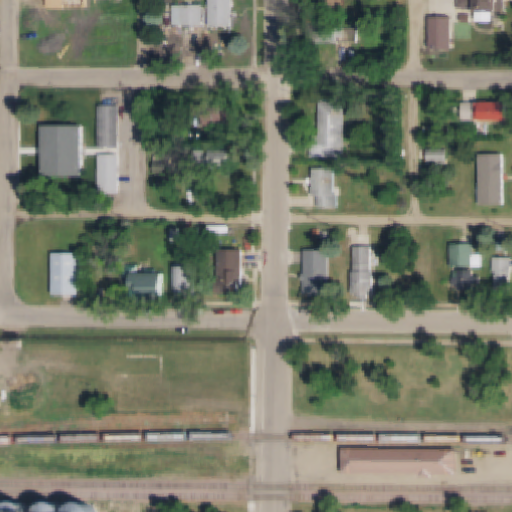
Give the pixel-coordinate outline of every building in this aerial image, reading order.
[(215,0),(237,0),(237,26),(215,25),(215,0)] [(462,0),(511,0),(511,12),(462,11),(462,0)] [(186,5),(207,5),(207,26),(186,26),(186,5)] [(437,17),(459,18),(458,49),(436,49),(437,17)] [(352,101),(351,157),(325,157),(326,101),(352,101)] [(480,102),(511,102),(511,122),(480,122),(480,102)] [(211,104),(241,104),(241,125),(211,124),(211,104)] [(103,105),(124,105),(124,147),(103,146),(103,105)] [(43,145),(48,145),(48,125),(91,126),(90,178),(47,177),(47,155),(43,155),(43,145)] [(391,150),(407,151),(407,161),(391,160),(391,150)] [(430,151),(451,151),(451,163),(429,163),(430,151)] [(103,154),(124,155),(123,192),(102,192),(103,154)] [(157,172),(157,154),(175,154),(175,172),(157,172)] [(484,155),(510,156),(509,205),(483,204),(484,155)] [(341,168),(341,193),(344,193),(344,207),(325,207),(325,195),(318,195),(319,168),(341,168)] [(183,229),(183,241),(174,241),(174,229),(183,229)] [(316,229),(325,229),(325,239),(316,239),(316,229)] [(185,236),(197,236),(197,251),(184,251),(185,236)] [(481,243),(480,268),(458,267),(458,243),(481,243)] [(360,246),(378,247),(378,270),(359,270),(360,246)] [(312,249),(337,250),(336,296),(311,296),(312,249)] [(250,250),(249,292),(224,292),(225,250),(250,250)] [(58,253),(83,254),(82,295),(57,294),(58,253)] [(489,254),(488,268),(480,268),(480,254),(489,254)] [(499,258),(511,258),(511,292),(498,292),(499,258)] [(203,273),(206,273),(206,284),(202,284),(202,296),(183,296),(184,266),(203,267),(203,273)] [(480,271),(480,277),(487,277),(487,284),(480,283),(480,289),(459,289),(460,270),(480,271)] [(381,272),(381,294),(357,293),(357,272),(381,272)] [(173,274),(173,297),(131,298),(130,275),(173,274)] [(430,478),(430,476),(351,475),(351,448),(466,449),(465,476),(443,476),(443,478),(430,478)] [(32,507),(33,511),(9,511),(12,507),(22,503),(32,507)]
